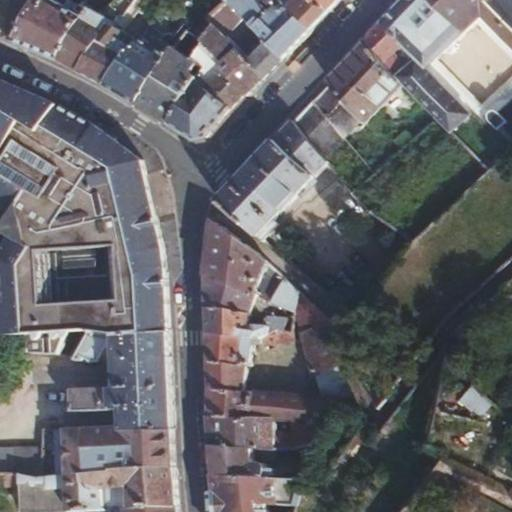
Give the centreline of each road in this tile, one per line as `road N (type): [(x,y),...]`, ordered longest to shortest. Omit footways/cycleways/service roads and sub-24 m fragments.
road 1 (residential): [(202,511),(192,194)]
road 2 (residential): [(376,0),(192,194)]
road 3 (residential): [(192,194),(173,154),(139,124),(0,59)]
